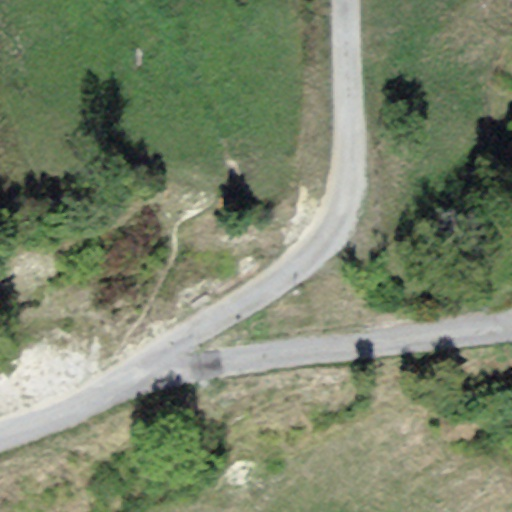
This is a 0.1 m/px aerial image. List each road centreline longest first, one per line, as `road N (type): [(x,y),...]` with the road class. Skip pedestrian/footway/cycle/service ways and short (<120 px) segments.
road 1 (residential): [(511,329),(146,374),(0,432)]
road 2 (track): [(344,0),(341,211),(297,266),(146,374)]
